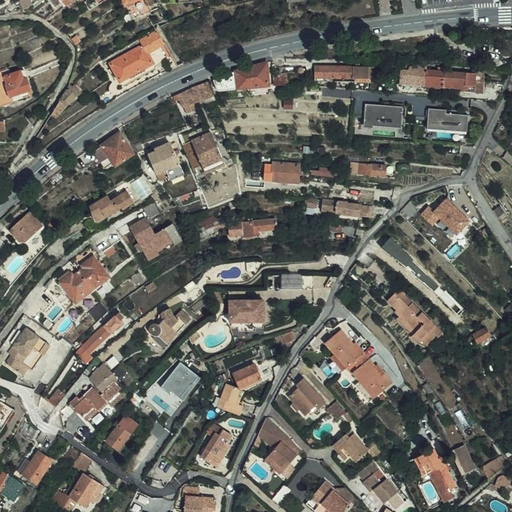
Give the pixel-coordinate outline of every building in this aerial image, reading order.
[(156,58),(160,65),(170,60),(170,59),(169,57),(168,55),(166,54),(165,52),(164,50),(163,48),(162,46),(161,44),(159,42),(158,40),(157,38),(156,36),(154,34),(153,32),(152,30),(151,28),(150,26),(149,25),(132,35),(135,38),(104,57),(113,75),(146,57),(148,61),(156,58)] [(508,56),(509,52),(511,38),(503,37),(501,52),(500,54),(508,56)] [(13,65),(3,68),(2,61),(0,61),(0,97),(22,90),(21,85),(23,84),(19,69),(14,70),(13,65)] [(270,84),(266,61),(263,62),(251,66),(238,69),(226,74),(214,78),(219,88),(270,84)] [(375,67),(315,64),(315,75),(370,78),(370,77),(374,77),(375,67)] [(473,89),(479,89),(480,68),(469,68),(469,71),(416,68),(416,65),(410,65),(408,66),(407,69),(399,69),(398,83),(473,86),(473,89)] [(212,94),(206,80),(188,88),(194,101),(212,94)] [(71,93),(64,103),(69,109),(84,97),(76,88),(72,91),(71,90),(71,93)] [(194,101),(188,88),(173,95),(178,107),(194,101)] [(294,100),(285,100),(285,108),(293,108),(294,100)] [(60,119),(69,109),(64,103),(53,118),(58,121),(60,119)] [(401,126),(403,106),(366,103),(365,126),(373,126),(374,124),(401,126)] [(446,112),(447,109),(430,108),(428,128),(468,131),(469,114),(446,112)] [(93,150),(92,150),(96,156),(98,158),(99,160),(107,154),(112,161),(114,163),(131,152),(124,142),(129,138),(124,128),(100,143),(101,145),(93,150)] [(203,165),(222,157),(211,130),(191,138),(203,165)] [(131,152),(135,150),(132,143),(129,138),(124,142),(131,152)] [(140,149),(147,166),(159,161),(163,170),(164,172),(175,167),(163,139),(140,149)] [(84,163),(96,156),(92,150),(93,150),(90,145),(88,146),(80,152),(72,158),(78,167),(84,163)] [(107,154),(99,160),(104,167),(112,161),(107,154)] [(222,157),(203,165),(205,171),(224,162),(222,157)] [(159,161),(147,166),(151,176),(163,170),(159,161)] [(270,170),(270,171),(269,179),(285,181),(298,183),(299,172),(300,164),(271,161),(270,170)] [(357,174),(383,177),(384,166),(358,163),(357,174)] [(314,176),(338,173),(337,166),(313,169),(314,176)] [(102,210),(105,215),(121,206),(122,209),(133,202),(127,191),(111,200),(108,194),(89,205),(92,215),(102,210)] [(160,211),(152,199),(142,205),(149,217),(160,211)] [(467,222),(446,199),(434,210),(429,205),(421,213),(431,224),(438,217),(454,234),(467,222)] [(332,202),(320,200),(319,209),(331,211),(332,202)] [(355,214),(354,216),(374,219),(376,206),(361,205),(361,204),(337,200),(336,211),(355,214)] [(493,201),(488,205),(492,210),(497,206),(493,201)] [(12,234),(18,234),(35,219),(22,205),(3,224),(12,234)] [(102,210),(92,215),(95,221),(105,215),(102,210)] [(144,255),(170,240),(173,244),(179,240),(164,214),(147,224),(141,213),(125,222),(144,255)] [(500,213),(495,216),(499,222),(504,218),(500,213)] [(276,219),(229,223),(230,234),(243,233),(244,237),(254,236),(254,231),(277,229),(276,219)] [(354,236),(356,226),(334,222),(333,233),(354,236)] [(403,264),(411,256),(391,236),(383,244),(403,264)] [(170,240),(144,255),(146,259),(173,244),(170,240)] [(108,256),(117,250),(113,244),(104,250),(108,256)] [(85,251),(69,264),(88,286),(96,280),(94,277),(101,272),(85,251)] [(77,294),(88,286),(69,264),(53,276),(68,297),(75,291),(77,294)] [(125,273),(130,280),(137,275),(132,268),(125,273)] [(302,274),(282,274),(282,288),(302,289),(302,274)] [(302,274),(302,289),(315,289),(315,274),(302,274)] [(408,325),(414,331),(420,338),(426,343),(436,332),(439,335),(443,330),(413,300),(409,304),(402,296),(395,289),(387,297),(398,308),(401,311),(398,314),(409,324),(408,325)] [(223,317),(259,315),(256,290),(221,293),(223,317)] [(406,292),(402,296),(409,304),(413,300),(406,292)] [(78,306),(85,314),(96,305),(89,297),(78,306)] [(96,318),(108,311),(103,302),(91,310),(96,318)] [(165,317),(163,310),(149,303),(156,321),(159,323),(165,317)] [(151,324),(150,326),(150,328),(150,329),(151,331),(152,332),(153,333),(154,334),(156,334),(158,334),(159,333),(160,333),(169,343),(180,333),(179,331),(186,325),(187,326),(195,320),(185,309),(178,314),(180,315),(179,316),(176,314),(173,306),(163,310),(165,317),(159,323),(156,321),(155,321),(153,322),(152,323),(151,324)] [(409,324),(398,314),(396,316),(406,327),(408,325),(409,324)] [(252,322),(259,321),(259,315),(223,317),(222,317),(223,323),(232,322),(232,326),(252,325),(252,322)] [(77,351),(84,358),(116,328),(114,325),(119,321),(115,317),(110,321),(108,320),(77,351)] [(326,351),(336,364),(355,347),(335,324),(320,337),(329,348),(326,351)] [(278,336),(288,332),(285,325),(275,329),(278,336)] [(0,357),(0,360),(17,372),(22,365),(26,368),(43,343),(35,337),(19,326),(1,351),(4,353),(0,357)] [(150,328),(150,326),(145,327),(139,339),(163,350),(170,344),(169,343),(160,333),(159,333),(158,334),(156,334),(154,334),(153,333),(152,332),(151,331),(150,329),(150,328)] [(486,336),(490,334),(485,327),(482,329),(486,336)] [(474,334),(478,342),(486,336),(482,329),(474,334)] [(417,342),(420,338),(414,331),(410,335),(417,342)] [(254,344),(259,355),(271,348),(266,337),(254,344)] [(355,347),(336,364),(337,365),(347,357),(352,362),(347,367),(354,375),(369,394),(387,379),(360,348),(357,350),(355,347)] [(234,371),(232,372),(239,386),(240,386),(241,388),(261,378),(253,363),(251,364),(249,360),(233,368),(234,371)] [(184,399),(201,377),(181,361),(162,386),(170,393),(172,390),(184,399)] [(113,404),(127,388),(116,377),(113,381),(99,366),(89,376),(104,391),(102,392),(93,384),(81,396),(78,394),(73,401),(91,418),(108,399),(113,404)] [(350,380),(365,397),(369,394),(354,375),(350,380)] [(288,396),(293,401),(296,398),(308,412),(316,404),(318,407),(326,400),(303,376),(295,383),(298,386),(288,396)] [(50,401),(60,389),(51,382),(41,395),(50,401)] [(226,383),(223,396),(219,410),(231,413),(240,415),(242,405),(236,404),(240,386),(239,386),(233,385),(226,383)] [(296,398),(293,401),(305,414),(308,412),(296,398)] [(335,419),(343,412),(344,410),(336,401),(327,409),(328,411),(335,419)] [(0,437),(14,414),(4,408),(2,410),(0,409),(0,437)] [(346,409),(344,410),(343,412),(349,419),(353,416),(346,409)] [(106,440),(117,450),(139,423),(127,414),(106,440)] [(274,435),(280,429),(267,416),(259,433),(270,444),(276,437),(274,435)] [(215,422),(206,430),(213,436),(201,455),(212,463),(217,456),(221,458),(230,444),(227,441),(232,434),(215,422)] [(274,469),(279,464),(286,470),(298,456),(297,456),(286,445),(291,439),(280,429),(274,435),(276,437),(270,444),(276,450),(265,461),(274,469)] [(28,437),(35,441),(40,433),(33,430),(28,437)] [(376,456),(383,449),(375,439),(367,446),(353,432),(349,436),(345,432),(331,444),(344,457),(349,453),(355,459),(368,448),(376,456)] [(297,456),(303,450),(291,439),(286,445),(297,456)] [(465,470),(475,465),(464,442),(454,446),(465,470)] [(413,456),(422,474),(429,471),(432,469),(443,491),(450,488),(457,484),(445,461),(447,461),(441,450),(438,452),(435,445),(413,456)] [(96,461),(82,451),(73,466),(82,472),(77,479),(80,481),(71,496),(72,497),(78,501),(88,507),(91,501),(94,496),(101,484),(86,474),(96,461)] [(502,454),(481,466),(488,477),(495,471),(507,463),(502,454)] [(30,465),(22,477),(35,487),(51,465),(38,455),(30,465)] [(376,474),(381,471),(374,461),(358,472),(365,480),(363,482),(371,492),(374,490),(384,503),(387,502),(394,511),(406,503),(388,480),(383,484),(376,474)] [(17,474),(22,477),(30,465),(25,462),(17,474)] [(279,464),(274,469),(281,475),(286,470),(279,464)] [(454,495),(450,488),(443,491),(432,469),(429,471),(444,501),(454,495)] [(376,474),(383,484),(388,480),(381,471),(376,474)] [(23,488),(0,473),(0,489),(2,486),(18,496),(23,488)] [(325,511),(341,511),(349,504),(333,490),(335,488),(325,480),(311,496),(320,505),(322,502),(328,507),(324,511),(325,511)] [(98,497),(105,486),(101,484),(94,496),(98,497)] [(180,511),(209,511),(210,509),(214,509),(216,499),(198,496),(200,486),(187,484),(183,486),(182,493),(185,493),(180,511)] [(333,490),(349,504),(355,497),(343,484),(335,488),(333,490)] [(68,502),(60,497),(54,506),(63,511),(68,502)] [(71,511),(78,501),(72,497),(68,502),(63,511),(71,511)]
